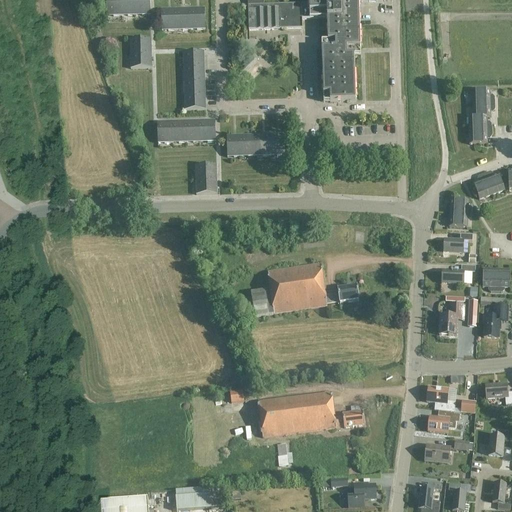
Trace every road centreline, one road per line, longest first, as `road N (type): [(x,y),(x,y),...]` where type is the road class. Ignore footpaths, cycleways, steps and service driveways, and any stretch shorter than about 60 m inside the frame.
road 1 (residential): [(310,203),(45,210),(0,234)]
road 2 (residential): [(401,208),(395,0)]
road 3 (residential): [(220,0),(224,97),(237,104),(306,103)]
road 4 (residential): [(441,179),(444,137),(425,0)]
road 5 (residential): [(410,367),(428,209)]
road 6 (residential): [(395,511),(410,367)]
